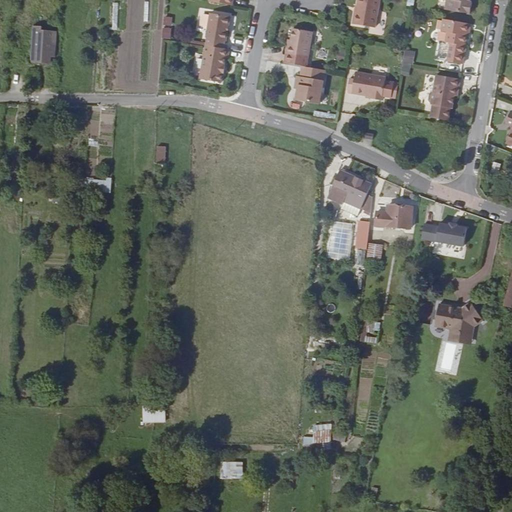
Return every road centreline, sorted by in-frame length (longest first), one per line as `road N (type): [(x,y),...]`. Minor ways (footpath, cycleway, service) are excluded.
road 1 (residential): [(466,201),(316,133),(242,115)]
road 2 (residential): [(466,201),(501,0)]
road 3 (residential): [(0,98),(199,103)]
road 4 (residential): [(242,115),(272,0)]
